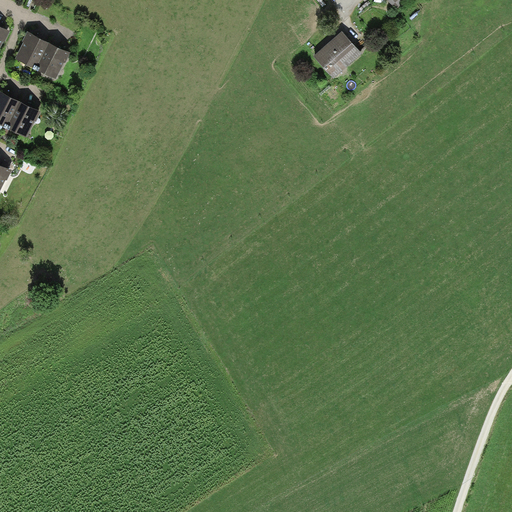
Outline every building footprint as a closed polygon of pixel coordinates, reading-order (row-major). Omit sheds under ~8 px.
[(0,45),(9,28),(0,23),(0,45)] [(334,75),(362,50),(342,27),(314,52),(334,75)] [(48,39),(27,29),(14,55),(35,66),(48,39)] [(69,49),(48,39),(35,66),(56,76),(69,49)] [(19,97),(0,88),(0,122),(6,125),(19,97)] [(41,108),(19,97),(6,125),(28,135),(41,108)] [(0,190),(11,167),(0,161),(0,190)]
